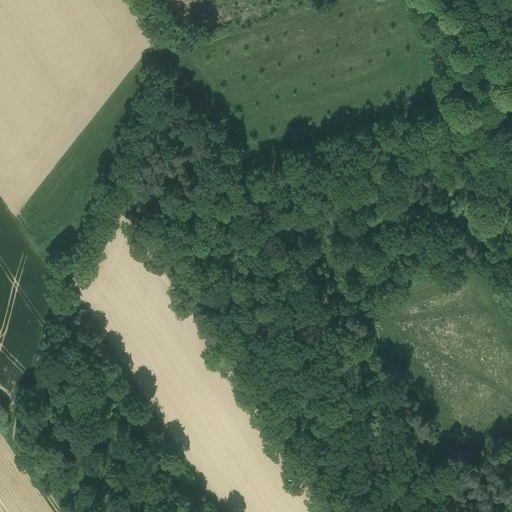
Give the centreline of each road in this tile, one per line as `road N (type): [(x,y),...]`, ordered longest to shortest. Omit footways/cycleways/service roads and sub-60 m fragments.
road 1 (track): [(161,41),(62,282),(12,441),(59,511)]
road 2 (track): [(161,41),(278,225)]
